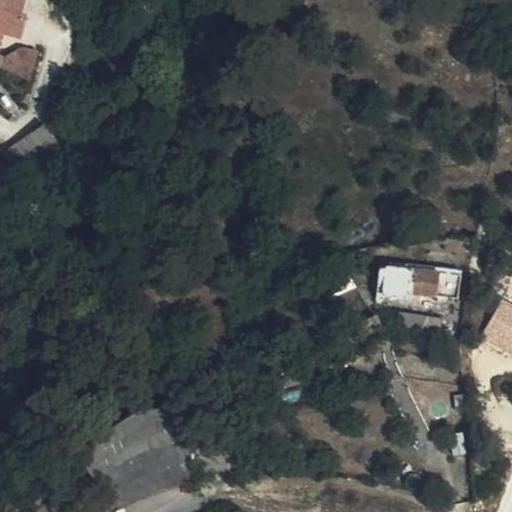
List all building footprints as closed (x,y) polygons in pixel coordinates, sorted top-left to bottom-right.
[(0,0),(0,30),(12,35),(18,14),(13,12),(16,0),(0,0)] [(32,75),(39,48),(13,42),(7,69),(32,75)] [(44,121),(11,147),(29,169),(62,143),(44,121)] [(394,258),(393,253),(379,251),(378,254),(371,253),(366,287),(382,289),(384,278),(389,279),(392,266),(394,258)] [(404,254),(393,253),(394,258),(392,266),(389,279),(448,287),(452,262),(406,256),(404,254)] [(511,301),(500,294),(475,332),(511,355),(511,301)] [(74,446),(106,490),(115,502),(117,505),(140,488),(169,478),(185,473),(182,394),(132,399),(74,446)] [(106,490),(98,496),(112,504),(115,502),(106,490)] [(99,511),(112,504),(98,496),(101,500),(89,509),(90,511),(99,511)]
